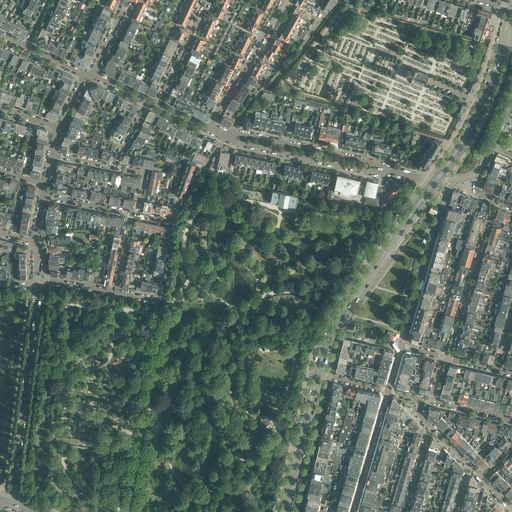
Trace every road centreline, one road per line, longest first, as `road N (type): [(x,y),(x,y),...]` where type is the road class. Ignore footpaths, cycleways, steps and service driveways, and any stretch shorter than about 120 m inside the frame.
road 1 (residential): [(10,501),(37,284)]
road 2 (residential): [(401,346),(454,178)]
road 3 (residential): [(226,134),(235,143),(385,170)]
road 4 (residential): [(385,170),(371,160),(226,134)]
road 5 (residential): [(447,357),(493,200)]
road 6 (residential): [(284,0),(209,129)]
road 7 (residential): [(175,222),(163,299),(115,293)]
road 8 (residential): [(352,511),(387,390)]
